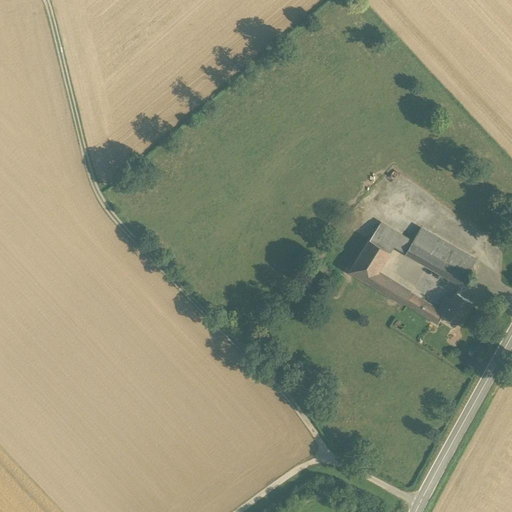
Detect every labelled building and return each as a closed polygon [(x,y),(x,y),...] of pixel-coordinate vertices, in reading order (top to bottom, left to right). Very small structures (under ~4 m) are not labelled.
[(379,225),(374,232),(395,245),(394,246),(406,253),(411,245),(379,225)] [(476,261),(420,228),(411,245),(466,277),(476,261)] [(369,240),(390,253),(394,246),(395,245),(374,232),(369,240)] [(372,282),(377,274),(390,253),(369,240),(351,270),(372,282)] [(466,277),(411,245),(406,253),(406,254),(461,286),(466,277)] [(402,307),(404,303),(372,282),(351,270),(349,273),(364,283),(402,307)] [(438,324),(443,315),(377,274),(372,282),(404,303),(438,324)] [(472,303),(456,294),(450,304),(466,314),(472,303)] [(466,314),(450,304),(443,315),(459,325),(466,314)]
